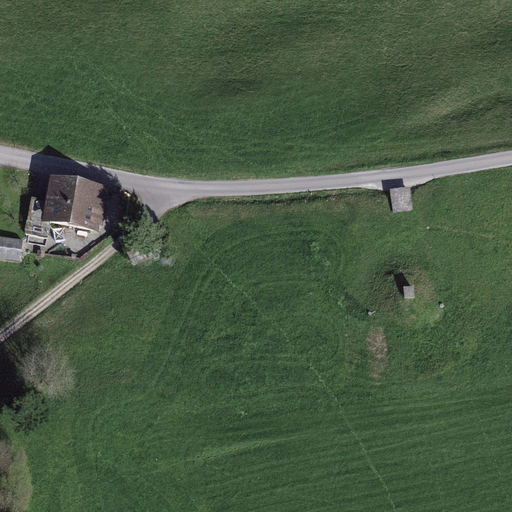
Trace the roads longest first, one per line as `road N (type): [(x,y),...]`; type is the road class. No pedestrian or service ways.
road 1 (unclassified): [(511,157),(173,196),(0,158)]
road 2 (track): [(173,196),(156,221),(0,342)]
